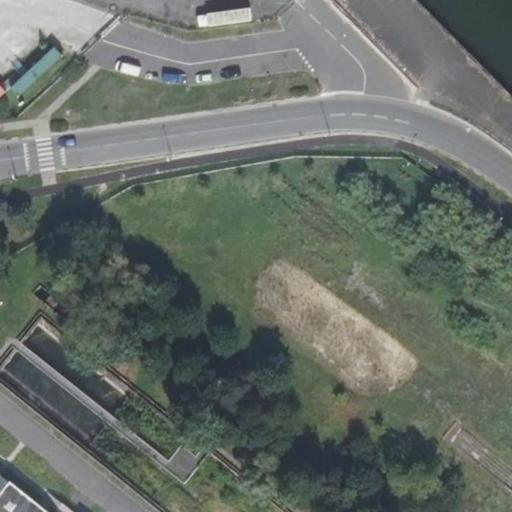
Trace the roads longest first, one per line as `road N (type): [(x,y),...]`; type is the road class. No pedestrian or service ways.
road 1 (tertiary): [(0,162),(324,116),(380,118),(439,134),(511,181)]
road 2 (unknown): [(317,30),(228,43),(179,41),(60,14),(0,23)]
